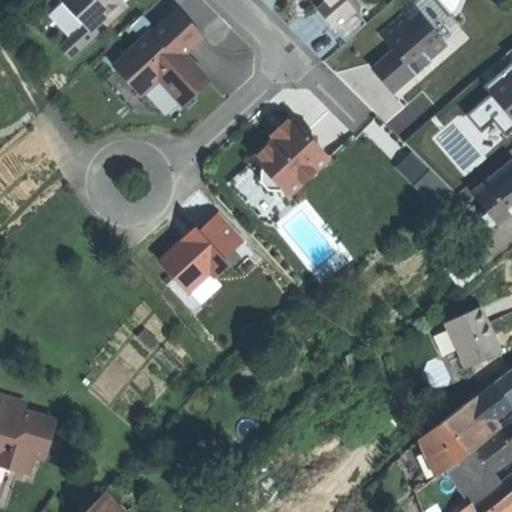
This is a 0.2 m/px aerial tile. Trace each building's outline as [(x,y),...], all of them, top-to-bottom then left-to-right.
[(66,0),(63,3),(77,17),(80,14),(95,29),(103,21),(108,27),(126,10),(118,2),(120,0),(66,0)] [(332,0),(329,3),(321,10),(339,31),(360,13),(363,10),(353,0),(332,0)] [(151,33),(116,67),(144,96),(160,80),(186,107),(211,81),(187,56),(206,38),(192,24),(179,11),(154,35),(151,33)] [(369,24),(360,13),(339,31),(349,42),(369,24)] [(77,17),(92,33),(95,29),(80,14),(77,17)] [(396,51),(374,70),(384,81),(395,93),(415,74),(431,59),(447,44),(420,16),(412,24),(405,16),(382,36),(396,51)] [(431,59),(415,74),(418,78),(435,63),(431,59)] [(279,139),(257,160),(266,168),(264,183),(271,191),(283,192),(285,189),(292,196),(331,159),(297,122),(293,126),(279,139)] [(283,129),(276,136),(279,139),(293,126),(289,123),(283,129)] [(401,168),(419,187),(433,172),(415,154),(401,168)] [(511,168),(476,197),(502,230),(511,222),(511,168)] [(199,297),(259,245),(225,205),(164,256),(199,297)] [(465,249),(444,265),(462,288),(483,271),(465,249)] [(317,295),(323,303),(331,296),(325,288),(317,295)] [(476,301),(458,309),(462,318),(480,310),(476,301)] [(462,318),(444,326),(463,371),(499,356),(488,330),(480,310),(462,318)] [(511,372),(494,384),(507,403),(511,399),(511,372)] [(494,384),(475,398),(489,417),(507,403),(494,384)] [(0,461),(4,463),(21,468),(26,451),(35,454),(45,457),(56,420),(24,410),(26,402),(0,393),(0,461)] [(474,397),(419,439),(436,477),(447,468),(458,461),(468,453),(467,452),(498,429),(493,423),(489,417),(475,398),(474,397)] [(511,422),(477,448),(490,467),(511,451),(511,422)] [(419,439),(405,452),(428,483),(436,477),(419,439)] [(477,448),(458,461),(481,497),(500,482),(490,467),(477,448)] [(21,468),(30,471),(35,454),(26,451),(21,468)] [(458,461),(447,468),(472,503),(481,497),(458,461)] [(511,474),(472,506),(474,511),(505,511),(511,507),(511,474)] [(122,511),(104,493),(86,511),(122,511)]
